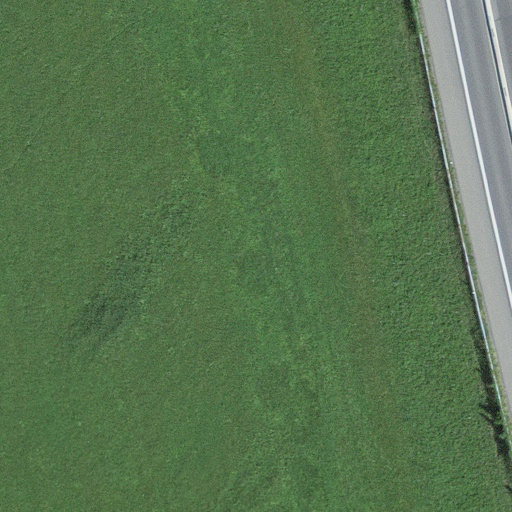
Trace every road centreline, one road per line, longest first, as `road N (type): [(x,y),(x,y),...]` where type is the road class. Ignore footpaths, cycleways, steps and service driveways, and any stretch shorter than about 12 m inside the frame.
road 1 (track): [(184,0),(251,150),(285,264),(305,383),(311,511)]
road 2 (trunk): [(466,0),(511,205)]
